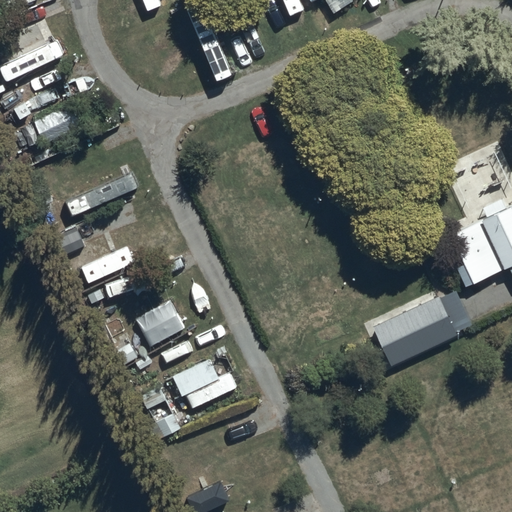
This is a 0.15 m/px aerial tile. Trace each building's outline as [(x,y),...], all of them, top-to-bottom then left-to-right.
[(0,0),(0,1),(4,11),(30,0),(0,0)] [(134,0),(135,5),(145,4),(145,8),(160,7),(159,0),(134,0)] [(248,0),(258,22),(273,14),(268,2),(272,1),(271,0),(248,0)] [(168,54),(167,51),(182,47),(177,32),(172,17),(126,32),(136,64),(168,54)] [(14,74),(57,54),(44,24),(1,44),(14,74)] [(38,117),(47,135),(81,118),(72,100),(38,117)] [(291,116),(287,106),(268,113),(277,137),(298,129),(293,115),(291,116)] [(464,280),(511,257),(511,174),(495,140),(442,166),(466,216),(447,225),(462,256),(455,260),(464,280)] [(71,242),(80,238),(92,267),(114,257),(112,254),(94,214),(65,226),(71,242)] [(432,271),(361,306),(383,349),(453,314),(432,271)] [(123,339),(127,344),(119,349),(129,365),(193,322),(190,318),(194,316),(188,307),(194,303),(178,276),(161,287),(166,295),(128,319),(120,306),(118,307),(109,293),(94,302),(113,333),(128,324),(133,333),(123,339)] [(171,369),(182,389),(218,370),(207,350),(171,369)] [(184,499),(216,483),(204,458),(172,473),(184,499)]
